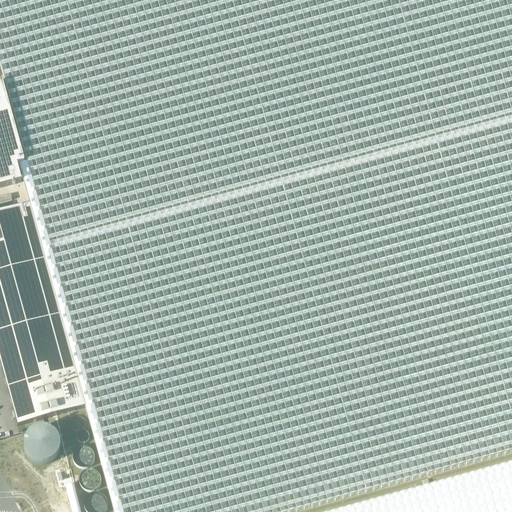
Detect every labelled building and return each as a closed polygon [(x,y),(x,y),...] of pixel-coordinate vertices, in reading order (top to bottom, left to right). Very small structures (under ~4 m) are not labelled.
[(511,0),(0,0),(0,67),(26,164),(19,166),(29,205),(0,212),(0,364),(17,427),(85,408),(113,511),(292,511),(511,452),(511,0)] [(2,84),(0,84),(0,188),(21,183),(16,165),(24,163),(22,156),(2,84)] [(78,417),(76,417),(73,418),(71,421),(70,423),(71,426),(72,429),(74,431),(77,431),(80,431),(83,429),(84,427),(85,424),(85,422),(83,419),(81,418),(78,417)] [(60,449),(60,447),(60,445),(59,444),(59,442),(58,440),(58,439),(57,437),(56,436),(54,434),(53,433),(52,432),(50,431),(48,430),(47,430),(45,429),(43,429),(41,429),(40,429),(38,429),(36,430),(34,430),(33,431),(31,432),(30,433),(28,434),(27,436),(26,437),(25,439),(24,440),(24,442),(23,444),(23,445),(23,447),(23,449),(23,451),(24,453),(24,454),(25,456),(26,457),(27,459),(28,460),(30,461),(31,463),(33,463),(34,464),(36,465),(38,465),(40,466),(41,466),(43,466),(45,465),(47,465),(48,464),(50,463),(52,463),(53,461),(54,460),(56,459),(57,457),(58,456),(58,454),(59,453),(59,451),(60,449)] [(84,432),(81,432),(78,433),(77,434),(76,437),(76,439),(77,441),(79,443),(81,444),(84,444),(86,443),(88,440),(89,438),(88,435),(86,433),(84,432)] [(94,460),(94,459),(94,458),(93,457),(93,456),(93,455),(92,454),(92,453),(91,452),(91,451),(90,451),(89,450),(88,449),(87,449),(86,449),(85,448),(83,448),(82,448),(81,448),(80,449),(79,449),(78,449),(77,450),(76,451),(75,452),(74,453),(74,454),(73,455),(73,456),(73,457),(73,458),(72,459),(73,460),(73,461),(73,462),(73,463),(74,464),(74,465),(75,465),(76,466),(76,467),(77,468),(78,468),(79,469),(80,469),(81,469),(83,469),(84,469),(85,469),(86,469),(87,469),(88,468),(89,468),(90,467),(91,466),(91,465),(92,465),(92,464),(93,463),(93,462),(93,461),(94,460)] [(511,511),(511,464),(337,511),(511,511)] [(100,483),(100,482),(100,481),(100,480),(99,479),(99,478),(99,477),(98,476),(97,475),(97,474),(96,474),(95,473),(93,472),(92,472),(91,471),(90,471),(89,471),(88,471),(87,471),(86,472),(85,472),(84,472),(83,473),(83,474),(82,474),(81,475),(80,476),(80,477),(79,478),(79,479),(79,480),(79,481),(79,482),(79,483),(79,484),(79,485),(79,486),(80,487),(80,488),(81,488),(82,489),(83,490),(83,491),(84,491),(85,491),(86,492),(87,492),(88,492),(89,492),(90,492),(91,492),(92,492),(93,491),(94,491),(95,490),(96,490),(97,489),(97,488),(98,488),(99,487),(99,486),(99,485),(100,484),(100,483)] [(107,507),(107,506),(107,504),(106,503),(106,502),(106,501),(105,500),(105,499),(104,498),(103,497),(102,497),(101,496),(100,495),(99,495),(98,495),(97,494),(96,494),(95,494),(94,494),(93,494),(92,495),(91,495),(90,495),(89,496),(88,497),(87,497),(86,498),(85,499),(85,500),(84,501),(84,502),(84,503),(83,504),(83,506),(83,507),(84,508),(84,509),(84,510),(85,511),(104,511),(105,511),(106,510),(106,509),(106,508),(107,507)]
